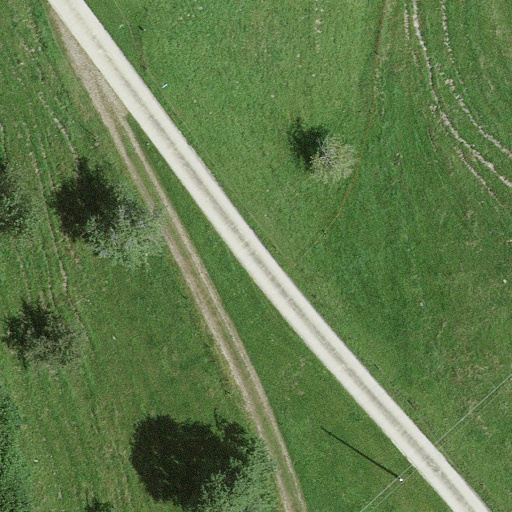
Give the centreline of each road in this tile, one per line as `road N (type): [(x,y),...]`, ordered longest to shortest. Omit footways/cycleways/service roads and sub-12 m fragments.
road 1 (track): [(81,21),(251,255),(473,511)]
road 2 (track): [(298,511),(256,393),(101,102),(81,21)]
